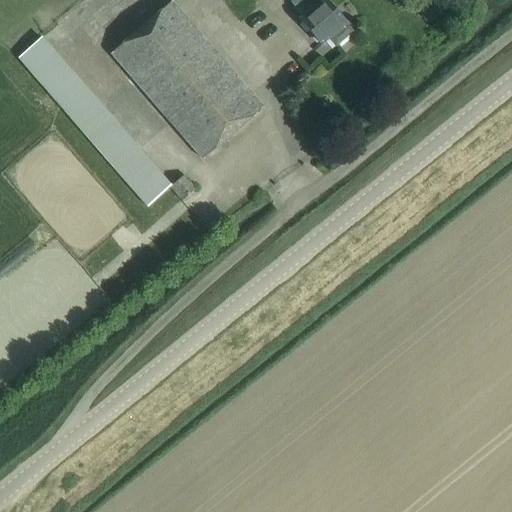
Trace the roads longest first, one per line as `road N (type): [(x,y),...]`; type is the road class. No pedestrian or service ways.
road 1 (unclassified): [(69,444),(134,354),(279,220),(511,35)]
road 2 (tertiary): [(69,444),(511,86)]
